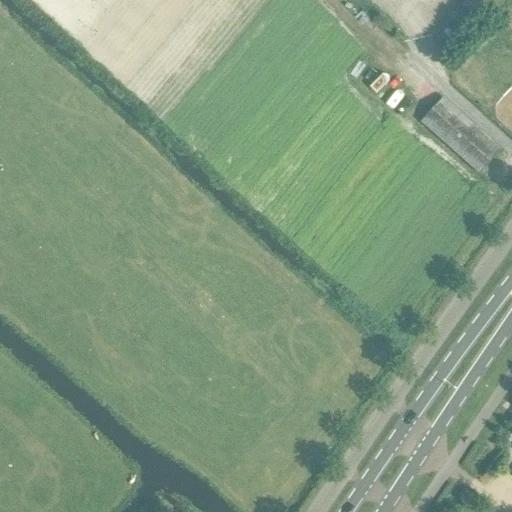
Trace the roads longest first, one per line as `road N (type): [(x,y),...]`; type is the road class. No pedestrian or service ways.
road 1 (secondary): [(511,282),(347,511)]
road 2 (secondary): [(383,511),(511,321)]
road 3 (track): [(399,0),(411,11),(422,70),(511,150)]
